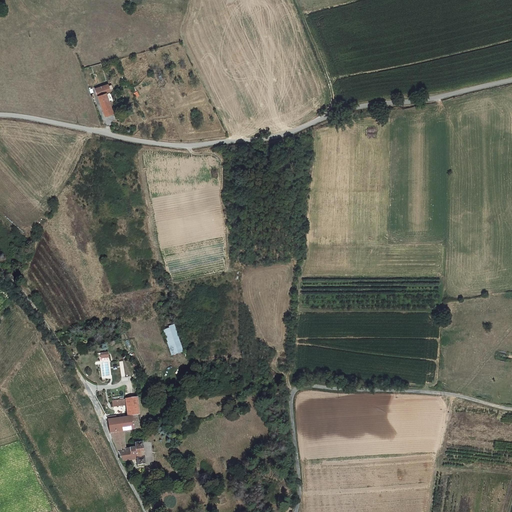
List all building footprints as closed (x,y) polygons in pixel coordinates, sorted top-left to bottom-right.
[(92,89),(95,97),(101,117),(111,114),(106,102),(103,94),(107,92),(104,84),(92,89)] [(25,252),(21,250),(16,259),(20,262),(25,252)] [(166,318),(164,302),(153,304),(156,320),(166,318)] [(161,356),(172,355),(166,318),(156,320),(161,356)] [(140,411),(138,395),(127,396),(128,402),(129,413),(133,413),(139,413),(140,411)] [(134,427),(133,414),(112,416),(109,417),(112,431),(126,429),(126,428),(134,427)] [(138,464),(145,463),(143,440),(133,441),(133,445),(126,445),(126,429),(112,431),(116,445),(122,459),(137,458),(138,464)]
